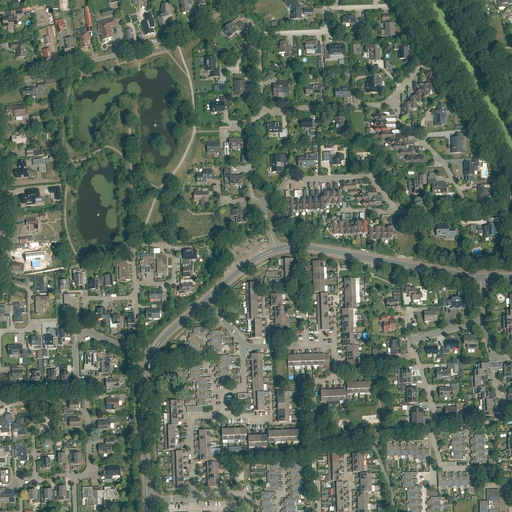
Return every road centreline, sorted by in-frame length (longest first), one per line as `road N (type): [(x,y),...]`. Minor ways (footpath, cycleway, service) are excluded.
road 1 (residential): [(389,104),(423,61),(390,8),(332,9),(323,34),(269,34),(254,47)]
road 2 (unclassified): [(0,86),(193,31),(234,0)]
road 3 (residential): [(319,511),(313,381),(336,371),(335,343),(304,343)]
road 4 (tertiary): [(275,249),(300,246),(480,277)]
road 5 (residential): [(392,212),(453,212),(463,198),(442,162),(399,121),(399,107),(389,104)]
road 6 (residential): [(264,204),(291,179),(370,176),(392,212)]
road 7 (tertiary): [(147,499),(143,404),(150,358)]
road 8 (residential): [(442,468),(416,339)]
road 9 (residential): [(262,113),(389,104)]
